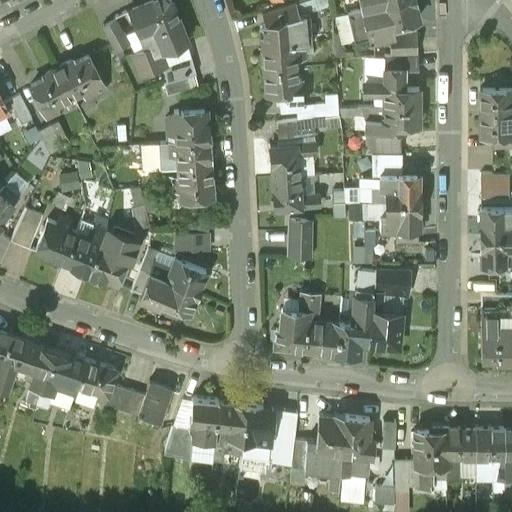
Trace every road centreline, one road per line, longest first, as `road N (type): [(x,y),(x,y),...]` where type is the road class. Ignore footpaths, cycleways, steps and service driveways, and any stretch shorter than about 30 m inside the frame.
road 1 (residential): [(445,386),(454,0)]
road 2 (residential): [(240,363),(234,136),(206,0)]
road 3 (residential): [(240,363),(0,281)]
road 4 (residential): [(445,386),(240,363)]
